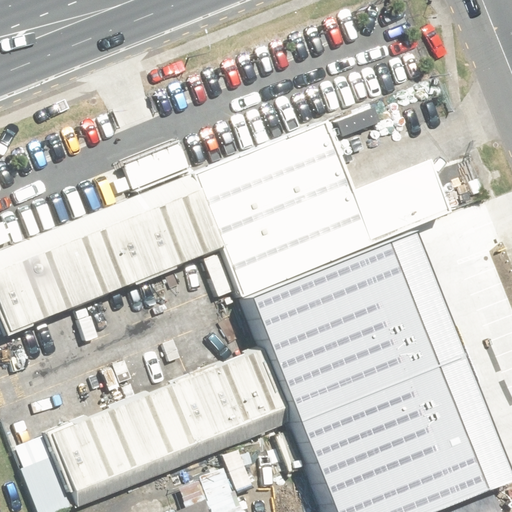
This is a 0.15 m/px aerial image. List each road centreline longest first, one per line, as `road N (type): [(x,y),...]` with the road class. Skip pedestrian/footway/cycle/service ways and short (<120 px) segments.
road 1 (primary): [(170,0),(0,70)]
road 2 (unclassified): [(463,0),(511,118)]
